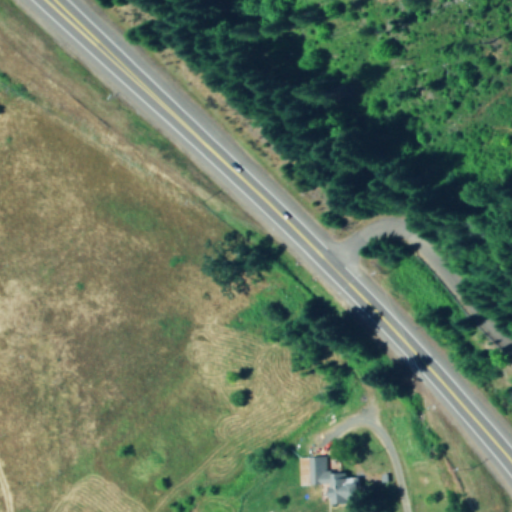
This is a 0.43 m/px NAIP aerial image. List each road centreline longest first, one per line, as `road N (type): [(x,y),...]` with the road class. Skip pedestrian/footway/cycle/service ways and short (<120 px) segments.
road 1 (trunk): [(37,0),(340,277),(511,460)]
road 2 (residential): [(319,261),(370,218),(423,241),(463,301),(511,332)]
